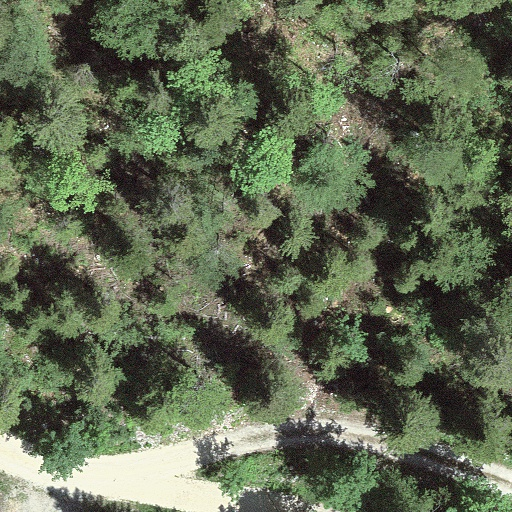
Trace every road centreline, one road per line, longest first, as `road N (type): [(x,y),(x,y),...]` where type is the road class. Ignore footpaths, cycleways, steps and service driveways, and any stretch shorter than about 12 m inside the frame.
road 1 (track): [(511,486),(381,442),(323,434),(38,476)]
road 2 (track): [(287,511),(38,476),(0,454)]
